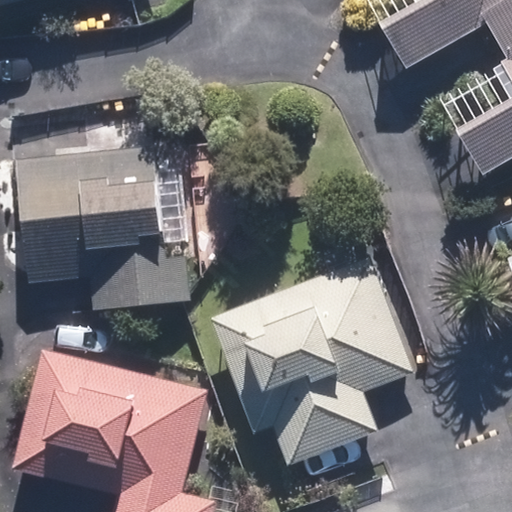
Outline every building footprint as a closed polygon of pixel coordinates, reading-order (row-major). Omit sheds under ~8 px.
[(0,0),(0,10),(36,0),(0,0)] [(477,33),(511,88),(511,101),(452,138),(481,184),(511,164),(511,0),(430,0),(383,30),(411,74),(477,33)] [(32,286),(91,279),(95,313),(192,302),(186,252),(164,255),(152,149),(18,164),(32,286)] [(273,430),(289,468),(379,432),(363,394),(416,373),(370,259),(211,322),(257,436),(273,430)] [(208,393),(44,351),(13,470),(120,497),(115,511),(215,511),(218,502),(182,493),(208,393)]
